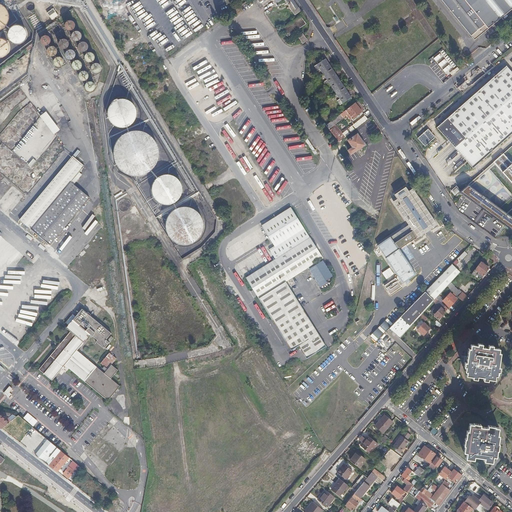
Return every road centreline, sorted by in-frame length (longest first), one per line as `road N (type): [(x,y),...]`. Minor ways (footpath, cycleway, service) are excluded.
road 1 (residential): [(383,400),(503,262)]
road 2 (residential): [(502,255),(445,211),(391,132)]
road 3 (residential): [(391,132),(300,0)]
road 4 (residential): [(391,132),(511,33)]
road 5 (residential): [(287,511),(383,400)]
road 6 (unclassified): [(99,511),(0,435)]
